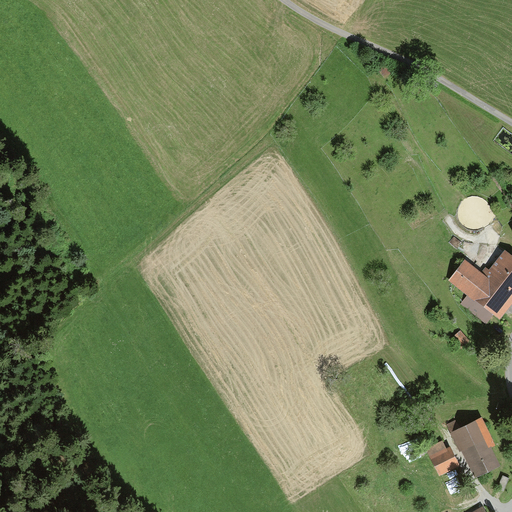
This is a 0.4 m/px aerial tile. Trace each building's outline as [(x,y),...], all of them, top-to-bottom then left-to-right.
[(483,324),(511,291),(511,260),(500,250),(483,270),(466,255),(447,276),(463,291),(455,300),(483,324)] [(428,311),(438,320),(445,311),(435,303),(428,311)] [(457,327),(449,335),(461,348),(469,339),(457,327)] [(446,425),(474,476),(493,466),(487,455),(494,451),(473,411),(446,425)] [(428,450),(445,473),(460,462),(442,439),(428,450)]
